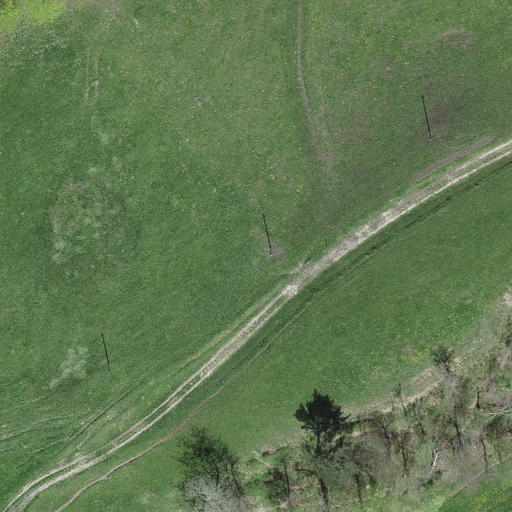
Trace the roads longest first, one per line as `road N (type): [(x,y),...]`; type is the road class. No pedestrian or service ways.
road 1 (track): [(15,511),(46,480),(134,436),(318,267)]
road 2 (track): [(318,267),(293,18),(298,0)]
road 3 (track): [(318,267),(445,181),(511,147)]
